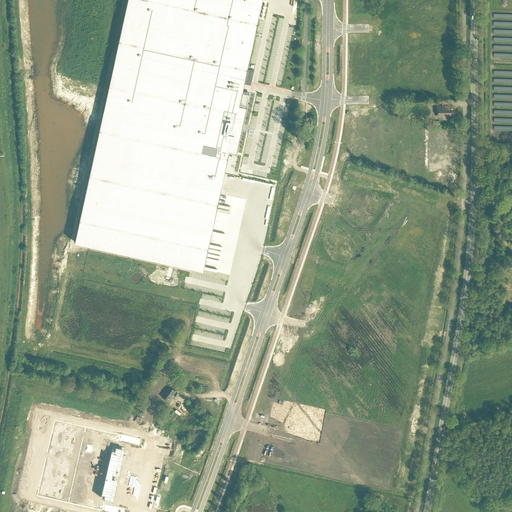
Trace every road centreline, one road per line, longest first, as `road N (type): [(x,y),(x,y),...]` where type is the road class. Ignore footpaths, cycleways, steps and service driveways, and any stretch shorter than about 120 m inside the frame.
road 1 (unclassified): [(199,511),(317,171),(329,99),(331,0)]
road 2 (unclassified): [(324,0),(322,100),(310,169),(192,511)]
road 3 (unclassified): [(463,0),(460,248),(416,511)]
road 4 (secondary): [(473,0),(469,256),(426,511)]
